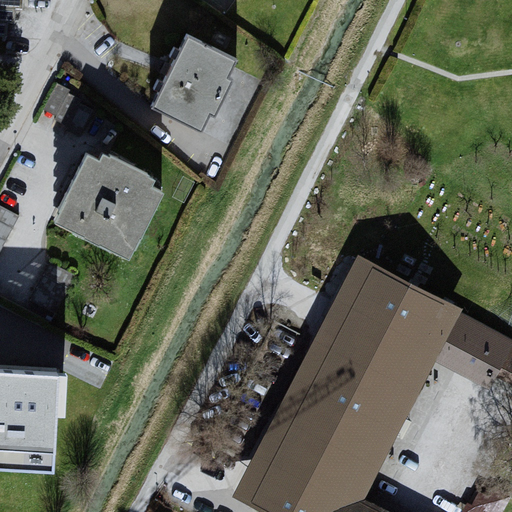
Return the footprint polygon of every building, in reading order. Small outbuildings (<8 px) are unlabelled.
[(233,55),(183,31),(147,104),(197,129),(233,55)] [(124,264),(163,189),(80,146),(41,221),(124,264)] [(51,253),(30,292),(53,304),(74,265),(51,253)] [(511,387),(511,345),(353,265),(233,499),(258,511),(382,511),(364,503),(441,351),(511,387)] [(62,415),(64,371),(0,367),(0,464),(48,467),(51,415),(62,415)] [(469,510),(474,511),(498,511),(506,487),(478,479),(469,510)]
